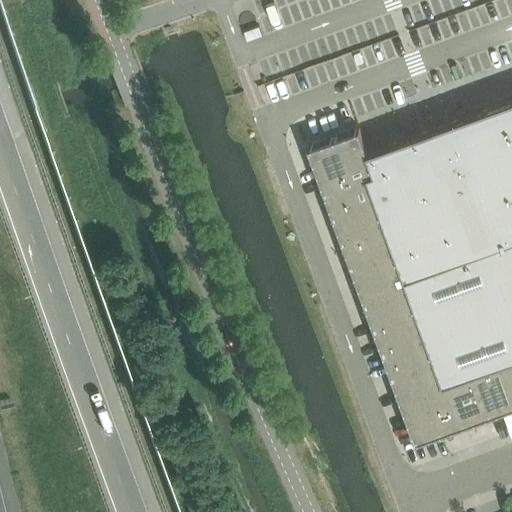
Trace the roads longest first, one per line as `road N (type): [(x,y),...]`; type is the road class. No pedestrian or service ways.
road 1 (unclassified): [(511,28),(266,120),(391,452),(417,491)]
road 2 (unclassified): [(308,511),(100,0)]
road 3 (motorway): [(136,511),(0,114)]
